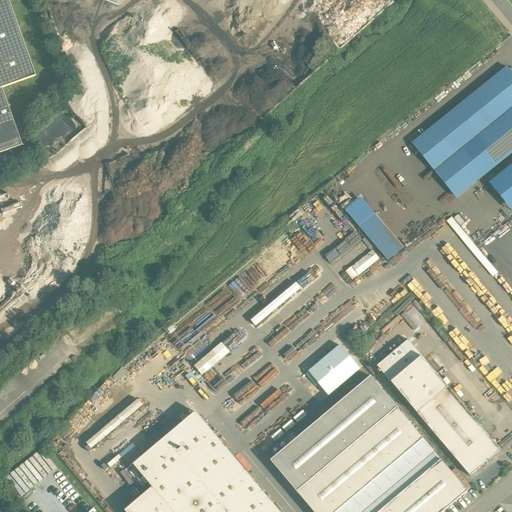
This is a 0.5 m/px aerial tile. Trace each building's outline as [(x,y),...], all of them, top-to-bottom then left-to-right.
[(7,0),(0,0),(0,88),(34,76),(7,0)] [(511,74),(507,67),(413,143),(457,198),(511,153),(511,74)] [(0,153),(20,146),(0,88),(0,153)] [(511,167),(494,183),(511,204),(511,167)] [(403,248),(375,215),(359,228),(387,261),(403,248)] [(372,250),(352,267),(359,275),(379,258),(372,250)] [(408,340),(377,367),(380,370),(378,371),(380,373),(381,372),(391,383),(422,357),(408,340)] [(221,342),(194,366),(202,375),(229,352),(221,342)] [(397,343),(388,351),(391,354),(400,347),(397,343)] [(500,451),(422,357),(391,383),(470,476),(500,451)] [(272,464),(313,511),(379,511),(441,460),(372,380),(272,464)] [(196,413),(133,465),(143,477),(205,424),(196,413)] [(279,511),(205,424),(143,477),(152,488),(125,511),(279,511)] [(441,460),(379,511),(443,511),(468,491),(441,460)]
